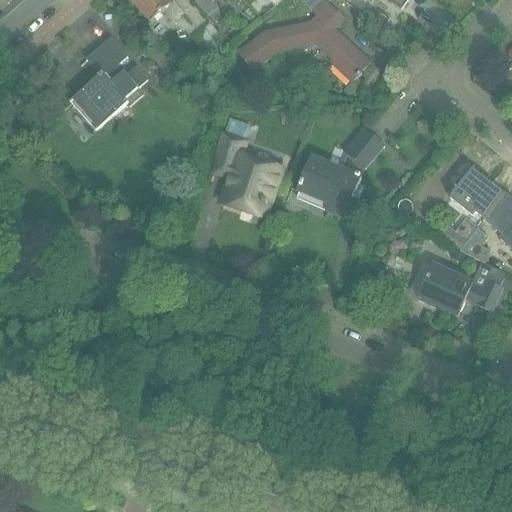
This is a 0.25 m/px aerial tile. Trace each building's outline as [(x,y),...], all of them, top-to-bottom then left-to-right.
[(132,0),(131,2),(144,17),(151,25),(164,14),(173,25),(184,16),(174,4),(171,7),(164,0),(132,0)] [(192,0),(208,18),(218,9),(209,0),(192,0)] [(331,0),(298,0),(318,19),(312,26),(272,35),(268,38),(266,36),(240,55),(253,73),(277,55),(321,46),(335,59),(332,62),(355,84),(362,76),(360,75),(370,64),(334,31),(343,22),(326,6),(331,0)] [(386,0),(401,11),(400,11),(401,12),(410,0),(386,0)] [(381,13),(373,25),(382,32),(391,20),(381,13)] [(193,40),(207,56),(224,41),(210,25),(193,40)] [(98,132),(127,106),(130,110),(144,97),(139,91),(148,83),(136,69),(126,78),(118,68),(128,60),(111,40),(86,62),(87,63),(88,62),(102,77),(98,80),(100,82),(91,89),(90,88),(73,103),(74,104),(75,103),(98,130),(97,131),(98,132)] [(511,65),(509,70),(508,69),(499,80),(502,83),(504,81),(511,87),(511,65)] [(220,156),(214,175),(232,181),(224,205),(241,211),(243,206),(261,212),(259,217),(264,219),(270,200),(280,169),(243,156),(248,143),(247,142),(251,130),(232,124),(228,136),(227,135),(220,156)] [(312,160),(306,175),(298,194),(301,195),(301,197),(313,202),(313,200),(330,207),(327,214),(344,221),(347,214),(357,216),(360,203),(354,200),(365,171),(384,148),(365,132),(346,155),(352,160),(346,174),(312,160)] [(468,208),(485,221),(507,194),(507,193),(504,196),(470,169),(469,170),(472,172),(449,202),(463,213),(468,208)] [(507,194),(485,221),(504,236),(500,242),(500,243),(502,241),(511,248),(511,202),(505,197),(508,194),(507,194)] [(488,240),(479,233),(460,253),(482,263),(482,264),(485,266),(491,254),(481,249),(488,240)] [(505,276),(485,266),(482,264),(472,285),(434,267),(419,300),(418,302),(442,313),(444,311),(458,318),(466,300),(477,305),(477,307),(492,314),(502,291),(499,289),(505,276)]
